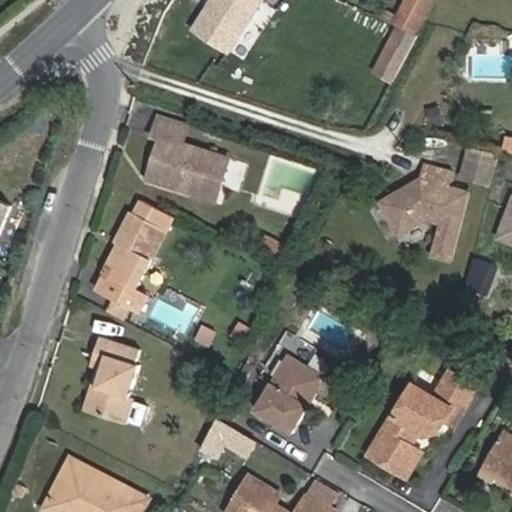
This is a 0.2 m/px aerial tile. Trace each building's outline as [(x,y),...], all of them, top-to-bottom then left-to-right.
[(212,0),(195,29),(230,52),(230,50),(247,61),(256,47),(240,36),(262,0),(212,0)] [(406,0),(394,24),(415,34),(432,0),(406,0)] [(393,83),(417,36),(397,27),(373,71),(393,83)] [(428,136),(443,135),(441,107),(427,107),(428,136)] [(182,189),(183,185),(219,196),(230,158),(184,144),(189,129),(158,120),(154,134),(161,137),(148,179),(182,189)] [(511,135),(507,134),(502,154),(511,156),(511,135)] [(499,156),(468,147),(459,178),(490,187),(499,156)] [(449,186),(453,172),(424,164),(419,180),(382,202),(400,233),(427,219),(460,227),(469,192),(449,186)] [(14,206),(0,200),(0,236),(1,237),(14,206)] [(175,216),(143,200),(136,213),(168,229),(175,216)] [(511,204),(500,237),(511,242),(511,204)] [(138,312),(147,294),(137,289),(168,229),(136,213),(132,211),(116,243),(119,245),(104,273),(107,274),(98,290),(138,312)] [(284,244),(267,235),(260,248),(277,258),(284,244)] [(491,289),(499,265),(476,257),(468,282),(491,289)] [(198,338),(210,344),(215,333),(203,327),(198,338)] [(130,397),(141,365),(136,364),(141,350),(102,337),(97,351),(108,355),(98,387),(103,388),(95,412),(127,423),(135,399),(130,397)] [(291,356),(258,410),(294,432),(326,378),(291,356)] [(416,384),(396,417),(393,415),(369,455),(408,478),(423,452),(413,446),(421,432),(426,436),(440,432),(455,408),(463,413),(473,396),(445,379),(435,396),(416,384)] [(511,435),(505,431),(480,473),(495,482),(498,478),(511,486),(511,435)] [(51,511),(143,511),(151,498),(72,457),(45,508),(51,511)] [(283,495),(251,475),(228,511),(338,511),(308,493),(296,511),(290,511),(277,504),(283,495)] [(17,483),(12,492),(23,498),(28,488),(17,483)]
